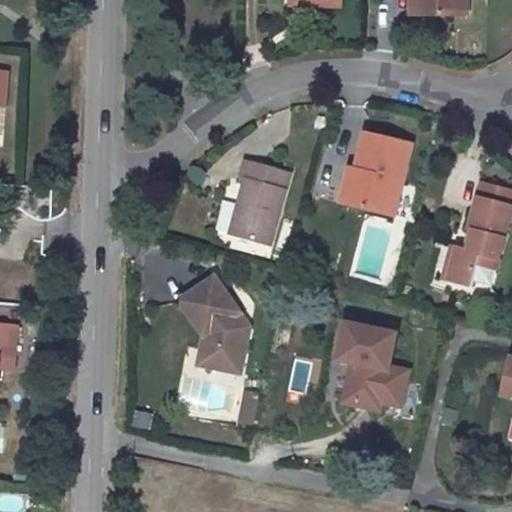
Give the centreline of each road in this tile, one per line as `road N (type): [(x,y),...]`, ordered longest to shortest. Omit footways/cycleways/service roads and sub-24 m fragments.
road 1 (secondary): [(89,511),(100,0)]
road 2 (unknown): [(90,446),(160,450),(405,497)]
